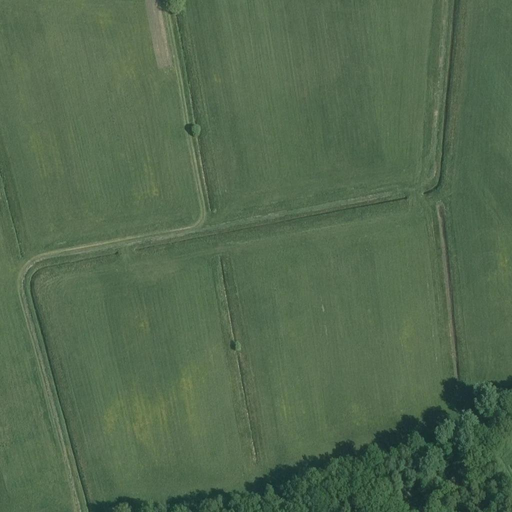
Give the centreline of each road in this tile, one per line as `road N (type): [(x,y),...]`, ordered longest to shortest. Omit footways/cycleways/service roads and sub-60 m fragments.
road 1 (track): [(448,0),(430,181),(49,257),(25,272),(22,291),(79,511)]
road 2 (tertiary): [(511,424),(421,511)]
